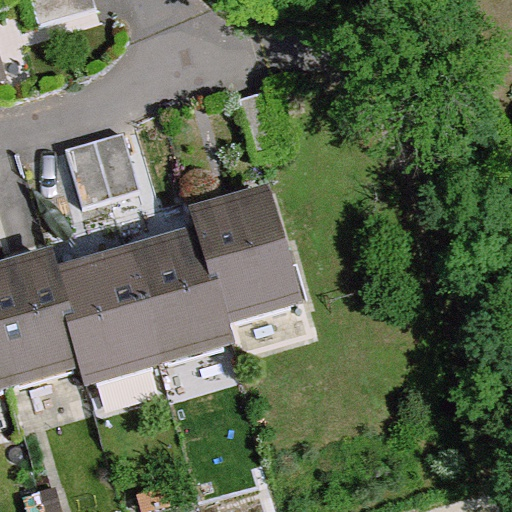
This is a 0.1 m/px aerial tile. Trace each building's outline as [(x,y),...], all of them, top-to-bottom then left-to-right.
[(94,0),(38,0),(34,2),(43,31),(99,14),(94,0)] [(270,96),(242,105),(258,162),(286,154),(270,96)] [(127,139),(98,147),(115,204),(143,196),(127,139)] [(98,147),(69,156),(86,212),(115,204),(98,147)] [(199,232),(202,243),(227,328),(299,306),(269,202),(217,216),(220,226),(199,232)] [(152,267),(135,271),(163,366),(232,346),(227,328),(202,243),(150,258),(152,267)] [(5,290),(0,291),(0,350),(11,390),(83,369),(58,283),(53,265),(1,280),(5,290)] [(111,269),(58,283),(83,369),(89,388),(163,366),(135,271),(114,277),(111,269)] [(0,393),(11,390),(0,350),(0,393)]
